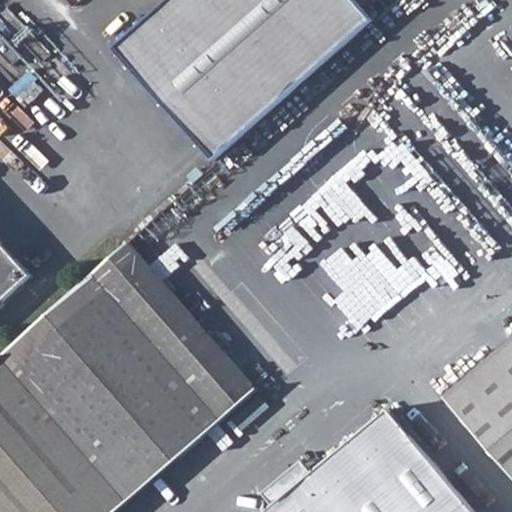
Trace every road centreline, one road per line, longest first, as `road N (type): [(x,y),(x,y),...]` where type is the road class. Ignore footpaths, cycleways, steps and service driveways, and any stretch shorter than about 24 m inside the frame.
road 1 (unknown): [(43,0),(107,67),(137,118),(124,180),(102,220),(49,289),(0,331)]
road 2 (unknown): [(383,375),(511,505)]
